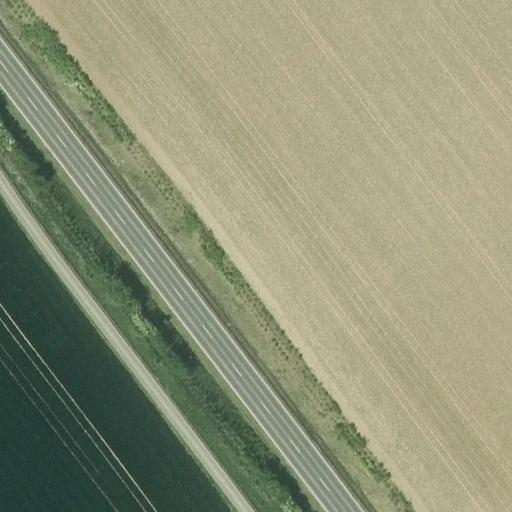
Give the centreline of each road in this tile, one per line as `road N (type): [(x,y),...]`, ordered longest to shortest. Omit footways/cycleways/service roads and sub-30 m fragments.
road 1 (secondary): [(0,63),(343,511)]
road 2 (track): [(248,511),(0,177)]
